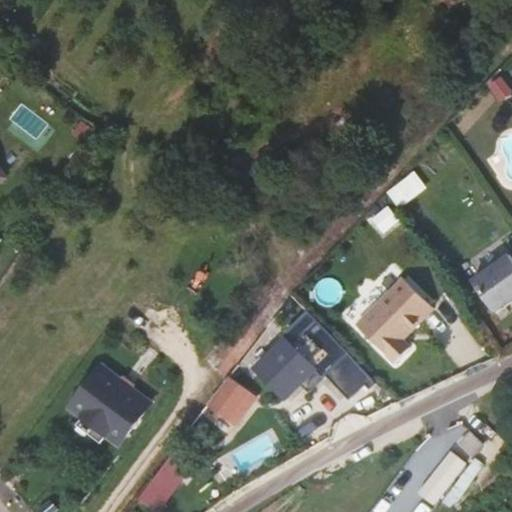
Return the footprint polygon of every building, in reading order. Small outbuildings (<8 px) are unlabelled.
[(36,43),(21,34),(14,46),(28,55),(36,43)] [(34,62),(23,53),(15,63),(26,71),(34,62)] [(511,95),(511,91),(502,77),(490,85),(502,102),(511,95)] [(511,258),(476,283),(498,315),(511,305),(511,258)] [(410,344),(402,336),(434,305),(404,274),(357,320),(394,359),(410,344)] [(349,354),(312,315),(257,367),(286,397),(316,368),(325,378),(349,354)] [(238,354),(221,341),(207,360),(224,372),(238,354)] [(119,445),(150,404),(101,367),(70,409),(82,418),(107,436),(119,445)] [(251,392),(232,377),(210,407),(229,421),(251,392)] [(107,436),(82,418),(76,426),(101,444),(107,436)] [(487,443),(473,430),(463,440),(477,453),(487,443)] [(402,481),(424,492),(449,445),(426,433),(402,481)] [(454,450),(421,493),(437,505),(470,461),(454,450)] [(191,467),(175,454),(169,462),(184,475),(191,467)]
